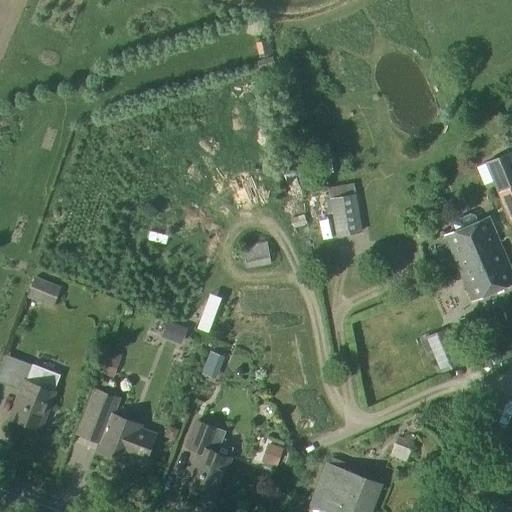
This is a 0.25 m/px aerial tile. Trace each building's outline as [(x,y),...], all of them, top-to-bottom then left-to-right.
[(289,123),(306,121),(306,110),(288,112),(289,123)] [(511,228),(511,153),(511,152),(484,164),(511,228)] [(335,238),(362,233),(355,194),(329,199),(335,238)] [(456,232),(445,237),(472,301),(511,284),(511,272),(489,218),(477,223),(474,216),(470,215),(454,221),(453,226),(456,232)] [(246,270),(270,265),(265,243),(241,248),(246,270)] [(52,308),(60,287),(34,277),(26,298),(52,308)] [(180,327),(166,321),(160,337),(174,342),(180,327)] [(479,323),(464,329),(469,339),(484,333),(479,323)] [(442,374),(460,366),(445,329),(426,336),(442,374)] [(100,374),(113,379),(122,357),(109,351),(100,374)] [(209,352),(206,359),(221,365),(224,357),(209,352)] [(54,391),(59,377),(41,370),(35,384),(26,381),(32,366),(17,360),(7,387),(20,392),(10,420),(39,430),(54,391)] [(145,465),(156,434),(139,428),(140,425),(113,415),(119,399),(95,390),(83,419),(107,429),(98,453),(125,463),(127,458),(145,465)] [(218,453),(225,433),(198,423),(188,449),(200,453),(188,486),(215,496),(230,457),(218,453)] [(178,430),(168,427),(164,437),(174,441),(178,430)] [(402,443),(397,456),(413,463),(418,450),(402,443)] [(368,511),(379,485),(328,465),(311,510),(311,511),(368,511)]
